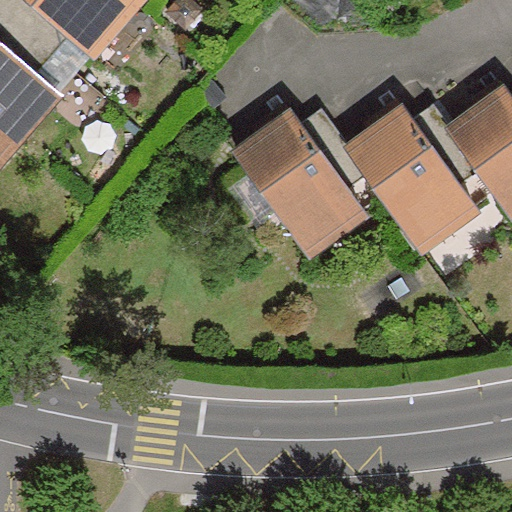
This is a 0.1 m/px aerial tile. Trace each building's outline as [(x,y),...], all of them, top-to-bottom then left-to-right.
[(38,0),(104,56),(147,6),(140,0),(38,0)] [(0,39),(0,124),(24,145),(65,97),(0,39)] [(511,91),(461,128),(511,199),(511,91)] [(433,253),(489,213),(415,109),(359,148),(433,253)] [(321,257),(376,217),(302,115),(247,155),(321,257)] [(0,172),(24,145),(0,124),(0,172)]
